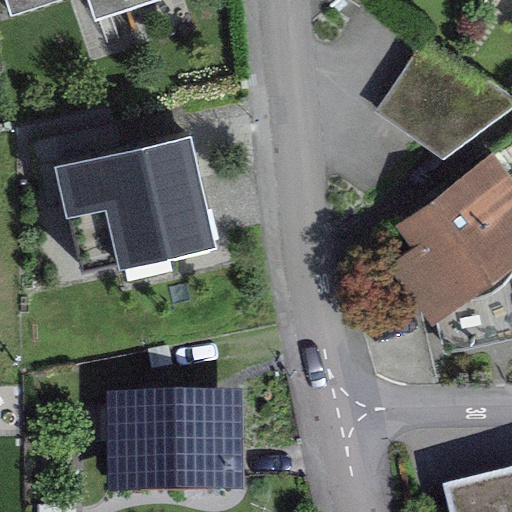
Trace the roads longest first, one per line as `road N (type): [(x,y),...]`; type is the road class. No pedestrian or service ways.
road 1 (residential): [(286,0),(335,410)]
road 2 (residential): [(511,402),(335,410)]
